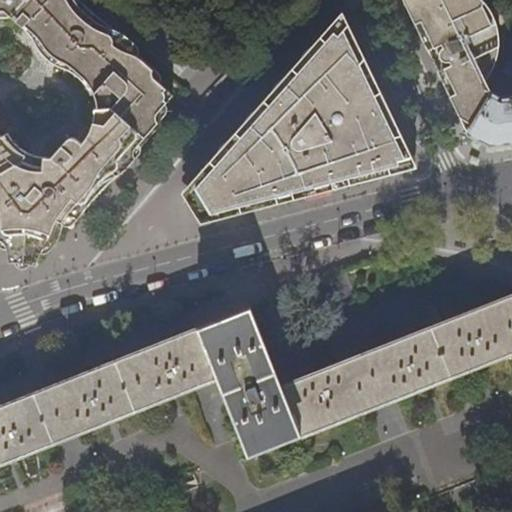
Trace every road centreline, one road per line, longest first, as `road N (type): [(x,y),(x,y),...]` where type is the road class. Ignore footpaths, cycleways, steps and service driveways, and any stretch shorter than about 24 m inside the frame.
road 1 (residential): [(455,188),(0,315)]
road 2 (residential): [(370,0),(455,188)]
